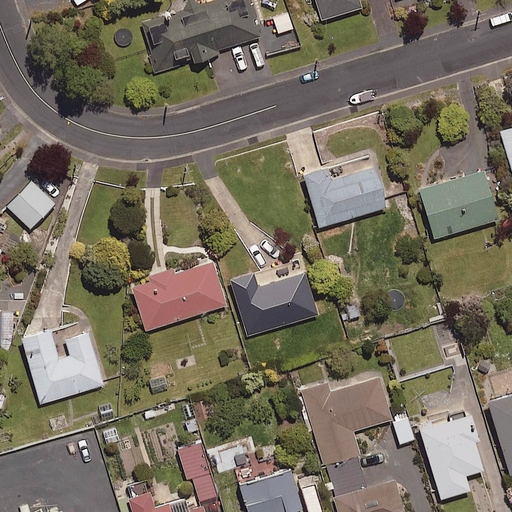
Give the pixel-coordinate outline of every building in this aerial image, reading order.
[(219,51),(262,37),(249,0),(217,0),(141,25),(157,75),(220,55),(219,51)] [(359,0),(317,0),(323,20),(362,8),(359,0)] [(511,171),(511,115),(496,120),(511,171)] [(316,219),(387,198),(374,156),(332,168),(330,162),(301,170),(316,219)] [(431,232),(495,213),(480,161),(415,181),(431,232)] [(32,230),(57,204),(31,180),(7,206),(32,230)] [(208,252),(167,265),(165,259),(142,267),(144,273),(128,278),(143,325),(224,299),(208,252)] [(301,264),(255,279),(250,263),(226,271),(245,330),(315,308),(301,264)] [(72,355),(59,359),(51,329),(23,337),(41,403),(104,386),(89,333),(67,339),(72,355)] [(348,426),(389,414),(376,370),(326,385),(323,376),(297,384),(320,458),(324,457),(333,488),(330,490),(336,511),(403,511),(404,511),(391,472),(364,480),(348,426)] [(511,382),(484,391),(507,468),(511,466),(511,382)] [(462,466),(480,461),(463,404),(416,418),(437,491),(466,482),(462,466)] [(396,438),(411,435),(406,411),(391,414),(396,438)] [(220,511),(198,434),(175,441),(183,471),(189,469),(197,499),(169,507),(165,493),(151,498),(146,481),(115,490),(121,511),(220,511)] [(281,447),(237,462),(241,474),(234,477),(246,511),(284,511),(282,503),(299,498),(293,482),(286,461),(281,447)] [(320,504),(311,476),(296,481),(306,509),(320,504)]
